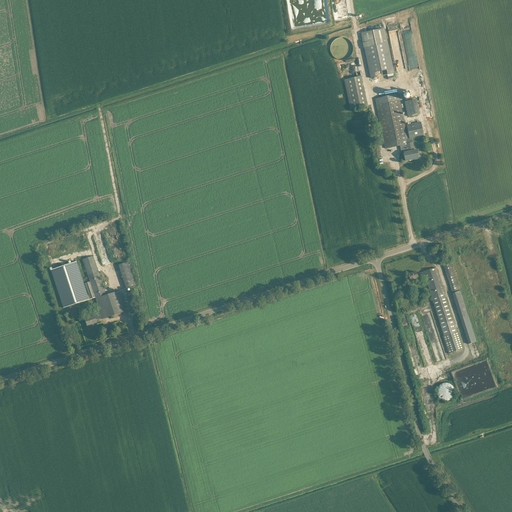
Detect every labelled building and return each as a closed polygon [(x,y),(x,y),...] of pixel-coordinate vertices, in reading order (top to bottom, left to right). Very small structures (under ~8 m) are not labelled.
[(361,33),(370,79),(394,74),(384,28),(361,33)] [(330,48),(330,49),(330,50),(330,51),(330,52),(331,53),(331,54),(332,55),(332,56),(333,56),(333,57),(334,58),(335,58),(336,59),(337,59),(337,60),(338,60),(339,60),(340,60),(341,60),(342,60),(343,60),(344,60),(345,60),(346,59),(347,59),(348,59),(349,58),(349,57),(350,57),(351,56),(351,55),(352,54),(352,53),(352,52),(353,51),(353,50),(353,49),(353,48),(353,47),(353,46),(352,45),(352,44),(351,43),(350,42),(350,41),(349,40),(348,40),(347,39),(346,38),(345,38),(344,38),(343,38),(342,38),(341,38),(340,38),(339,38),(338,38),(337,39),(336,39),(335,40),(334,40),(333,41),(333,42),(332,42),(332,43),(331,44),(331,45),(330,46),(330,47),(330,48)] [(368,105),(361,76),(344,80),(350,109),(368,105)] [(404,153),(404,156),(405,161),(418,158),(417,153),(417,150),(414,150),(412,139),(424,136),(421,122),(407,125),(407,126),(405,126),(400,100),(399,94),(375,98),(376,105),(385,149),(403,145),(405,153),(404,153)] [(420,114),(416,99),(404,102),(407,116),(420,114)] [(373,147),(375,158),(381,157),(379,145),(373,147)] [(120,291),(106,295),(93,256),(83,259),(90,281),(85,283),(89,295),(87,295),(76,261),(51,270),(63,308),(96,297),(100,312),(94,314),(94,316),(85,319),(87,326),(97,323),(96,320),(102,318),(102,319),(127,311),(120,291)] [(119,265),(127,289),(137,285),(129,262),(119,265)] [(443,265),(445,270),(452,292),(458,289),(450,263),(443,265)] [(424,276),(444,336),(443,337),(449,354),(463,349),(458,332),(457,332),(437,273),(436,268),(423,272),(424,276)] [(416,272),(408,274),(410,281),(418,278),(424,276),(423,272),(422,270),(416,272)] [(476,341),(460,291),(452,294),(468,344),(476,341)] [(511,380),(511,326),(506,308),(482,316),(505,383),(511,380)] [(437,391),(437,392),(437,393),(437,394),(437,395),(438,396),(438,397),(439,398),(440,399),(441,399),(441,400),(442,400),(443,400),(443,401),(444,401),(445,401),(446,401),(447,401),(448,401),(449,400),(450,400),(451,399),(452,399),(452,398),(453,398),(453,397),(454,396),(454,395),(454,394),(455,393),(455,392),(455,391),(454,390),(454,389),(454,388),(453,387),(452,386),(452,385),(451,385),(450,384),(449,384),(449,383),(448,383),(447,383),(446,383),(445,383),(444,383),(443,383),(443,384),(442,384),(441,384),(440,385),(439,386),(438,387),(437,388),(437,389),(437,390),(437,391)]
